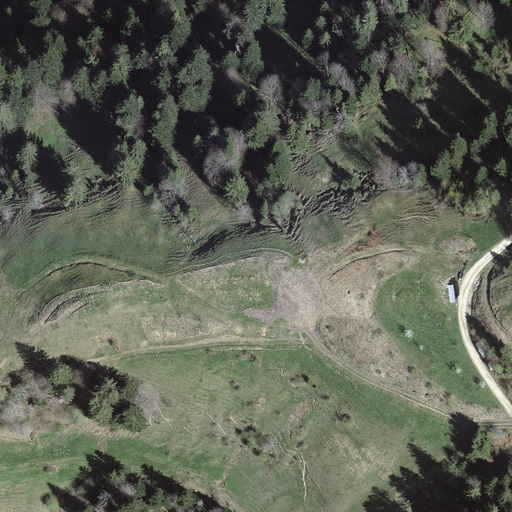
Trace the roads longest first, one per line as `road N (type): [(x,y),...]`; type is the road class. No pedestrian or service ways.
road 1 (track): [(511,423),(455,416),(413,398),(225,297),(82,259),(46,271),(19,292),(0,369)]
road 2 (track): [(0,386),(147,350),(313,341)]
road 3 (track): [(244,511),(198,477),(66,444)]
